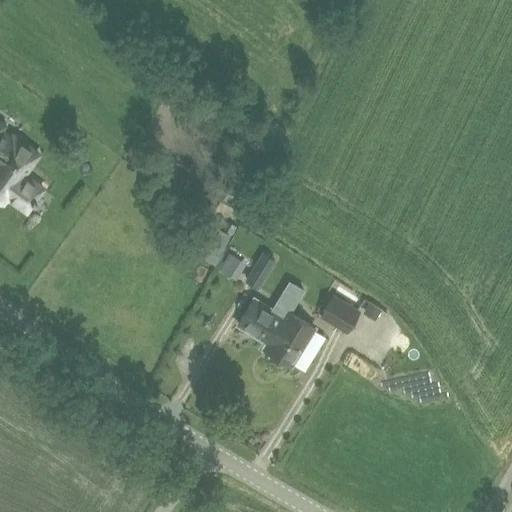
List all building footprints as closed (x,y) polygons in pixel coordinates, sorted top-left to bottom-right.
[(6,124),(0,120),(0,198),(3,201),(7,196),(26,210),(43,188),(23,174),(26,170),(37,155),(12,137),(2,129),(6,124)] [(215,265),(230,235),(213,227),(208,237),(201,233),(191,252),(215,265)] [(258,288),(275,260),(262,251),(245,279),(258,288)] [(229,252),(218,269),(230,277),(241,259),(229,252)] [(346,333),(360,309),(332,292),(318,316),(346,333)] [(266,341),(283,316),(254,298),(238,324),(266,341)] [(365,310),(377,318),(382,310),(370,302),(365,310)] [(291,364),(314,327),(286,310),(283,316),(266,341),(267,341),(263,347),(291,364)]
